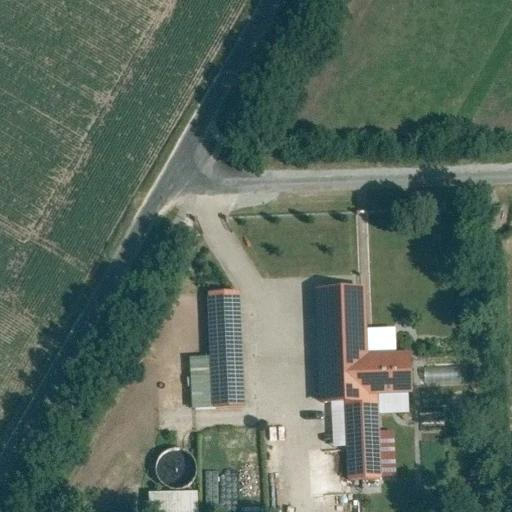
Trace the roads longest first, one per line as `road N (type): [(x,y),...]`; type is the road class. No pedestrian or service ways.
road 1 (tertiary): [(171,177),(0,488)]
road 2 (residential): [(171,177),(201,187),(511,177)]
road 3 (tertiary): [(273,0),(171,177)]
